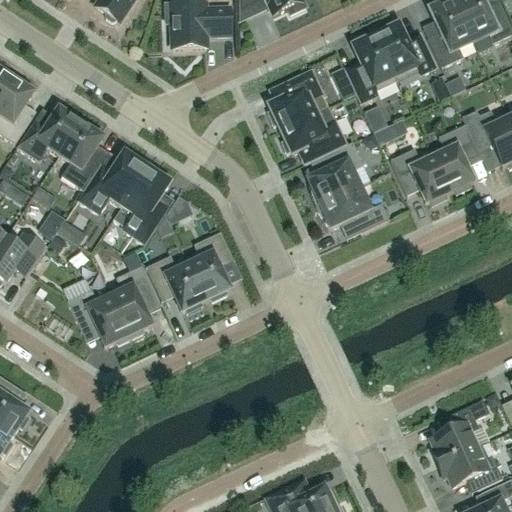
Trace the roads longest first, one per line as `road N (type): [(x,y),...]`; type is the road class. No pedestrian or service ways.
road 1 (residential): [(143,110),(375,0)]
road 2 (residential): [(143,110),(237,179),(292,302)]
road 3 (residential): [(511,197),(292,302)]
road 4 (residential): [(292,302),(119,384),(90,389)]
road 5 (residential): [(351,424),(177,511)]
road 6 (residential): [(351,424),(511,348)]
road 7 (residential): [(0,21),(143,110)]
road 8 (residential): [(90,389),(6,511)]
road 9 (residential): [(292,302),(351,424)]
